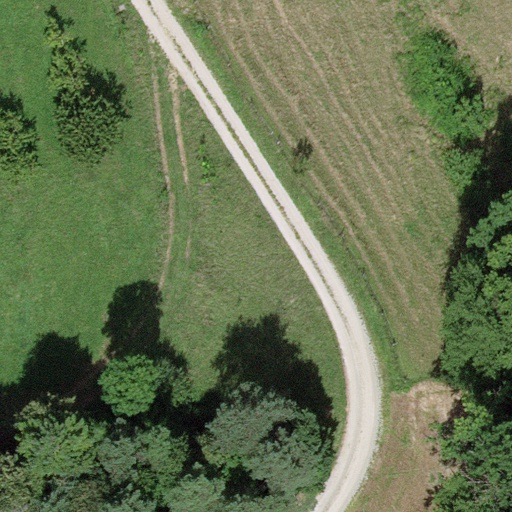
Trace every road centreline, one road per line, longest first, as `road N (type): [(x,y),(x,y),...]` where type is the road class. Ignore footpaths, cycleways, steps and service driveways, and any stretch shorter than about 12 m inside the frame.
road 1 (track): [(312,511),(334,485),(357,393),(347,320),(139,0)]
road 2 (track): [(0,511),(98,422),(148,275),(178,54),(173,0)]
